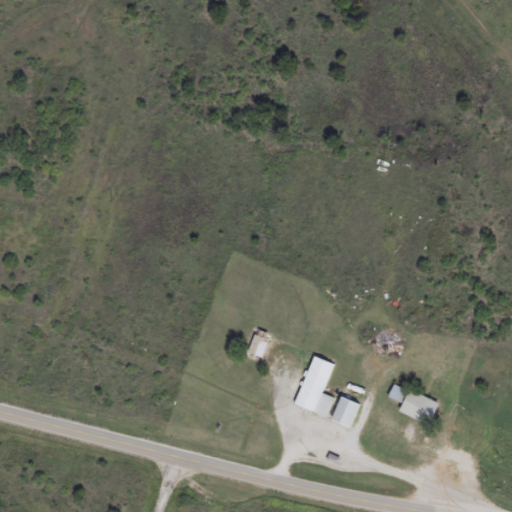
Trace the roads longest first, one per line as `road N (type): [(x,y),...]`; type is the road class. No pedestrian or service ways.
road 1 (tertiary): [(435,511),(0,411)]
road 2 (residential): [(276,480),(271,445),(245,415),(19,318),(0,296)]
road 3 (residential): [(426,0),(511,99)]
